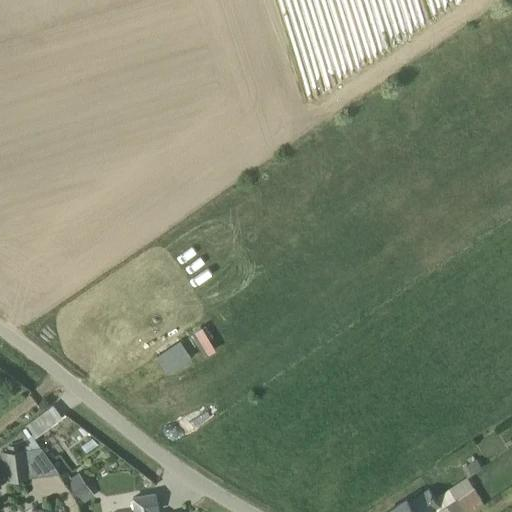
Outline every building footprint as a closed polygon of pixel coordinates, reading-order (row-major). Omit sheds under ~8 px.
[(51,406),(21,426),(31,440),(61,418),(51,406)] [(475,444),(487,464),(507,451),(495,432),(475,444)] [(37,448),(0,452),(0,457),(3,479),(55,472),(37,448)] [(481,469),(473,456),(465,460),(468,465),(462,469),(467,477),(481,469)] [(386,511),(471,511),(483,505),(466,478),(434,499),(428,489),(410,500),(409,498),(386,511)] [(135,511),(136,511),(158,508),(155,490),(132,494),(135,511)]
